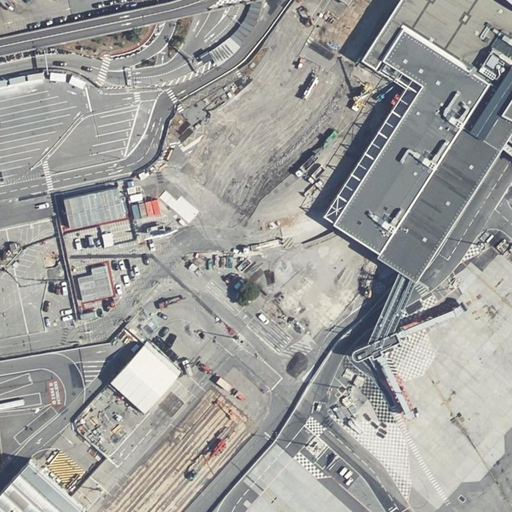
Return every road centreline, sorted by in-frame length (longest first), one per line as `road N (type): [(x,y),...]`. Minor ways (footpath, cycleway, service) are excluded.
road 1 (unclassified): [(0,70),(55,60),(129,61),(164,38),(171,0)]
road 2 (secondary): [(0,41),(183,0)]
